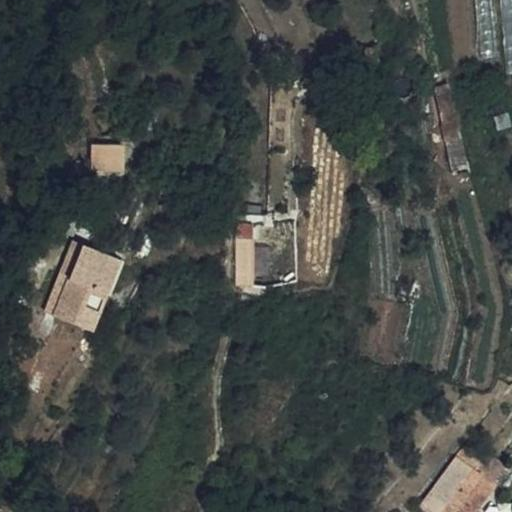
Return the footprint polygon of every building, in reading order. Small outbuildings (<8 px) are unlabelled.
[(448,74),(433,77),(444,133),(458,130),(456,124),(448,74)] [(122,132),(99,126),(94,149),(117,153),(122,132)] [(466,162),(458,130),(444,133),(451,165),(466,162)] [(257,283),(256,220),(236,220),(238,284),(257,283)] [(73,271),(66,309),(80,313),(81,307),(92,309),(96,291),(90,290),(93,275),(73,271)] [(453,455),(472,469),(473,462),(486,448),(475,439),(469,448),(462,442),(453,455)] [(486,511),(502,492),(511,499),(511,467),(486,448),(473,462),(472,469),(453,455),(416,503),(427,511),(486,511)] [(39,511),(34,492),(6,501),(0,502),(0,511),(39,511)]
